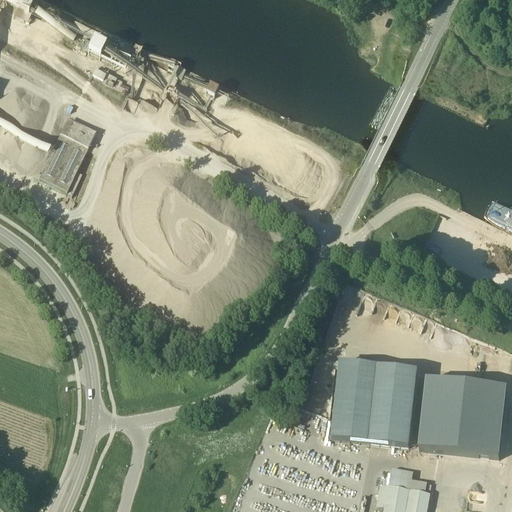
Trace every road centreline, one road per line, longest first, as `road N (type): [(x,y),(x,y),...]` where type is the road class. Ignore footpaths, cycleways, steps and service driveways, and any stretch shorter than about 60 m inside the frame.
road 1 (unclassified): [(454,0),(258,374),(212,403),(142,419)]
road 2 (secondary): [(92,425),(80,327),(36,261),(0,232)]
